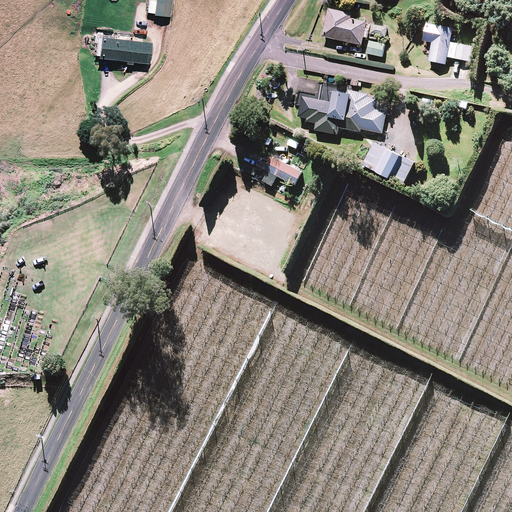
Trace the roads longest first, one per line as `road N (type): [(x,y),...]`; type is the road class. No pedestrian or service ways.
road 1 (tertiary): [(22,511),(230,89),(287,0)]
road 2 (track): [(511,96),(297,61),(258,45)]
